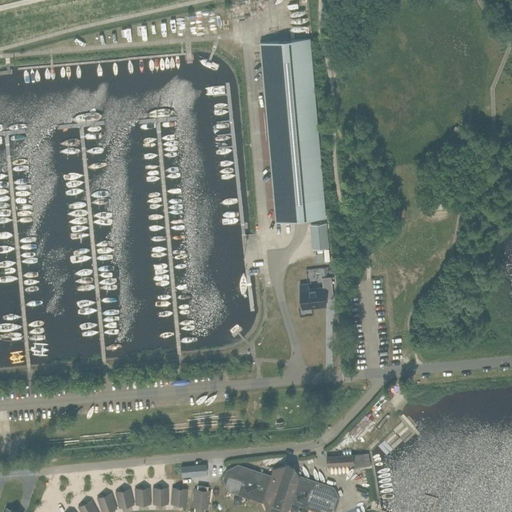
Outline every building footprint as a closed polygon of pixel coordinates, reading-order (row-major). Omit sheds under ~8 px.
[(265,102),(276,221),(325,217),(315,97),(309,37),(260,41),(265,102)] [(440,203),(435,204),(434,199),(428,200),(430,210),(441,207),(440,203)] [(312,224),(314,248),(328,247),(326,223),(312,224)] [(333,297),(331,276),(321,277),(322,286),(322,287),(308,289),(307,283),(299,284),(302,309),(302,313),(303,313),(302,309),(302,308),(325,305),(324,298),(325,298),(332,297),(332,298),(333,297)] [(353,463),(363,462),(362,454),(353,454),(352,454),(326,456),(327,466),(353,464),(353,463)] [(181,476),(206,474),(205,463),(180,465),(181,476)] [(299,477),(293,466),(285,463),(273,469),(271,476),(238,465),(227,470),(224,479),(229,490),(263,501),(268,511),(283,511),(288,509),(291,501),(323,511),(324,511),(335,507),(338,498),(333,487),(299,477)] [(360,476),(361,486),(368,485),(367,475),(360,476)] [(31,482),(19,484),(20,493),(29,492),(33,492),(31,482)] [(198,484),(197,489),(195,488),(192,506),(194,506),(194,511),(201,511),(203,511),(204,508),(207,508),(209,490),(207,490),(208,486),(198,484)] [(136,504),(151,503),(150,487),(135,488),(136,504)] [(153,503),(168,503),(168,487),(153,487),(153,503)] [(186,504),(187,488),(172,487),(171,503),(186,504)] [(119,507),(133,504),(130,488),(115,492),(119,507)] [(101,511),(103,511),(116,508),(111,493),(97,497),(101,511)] [(80,511),(97,511),(91,499),(78,506),(80,511)]
